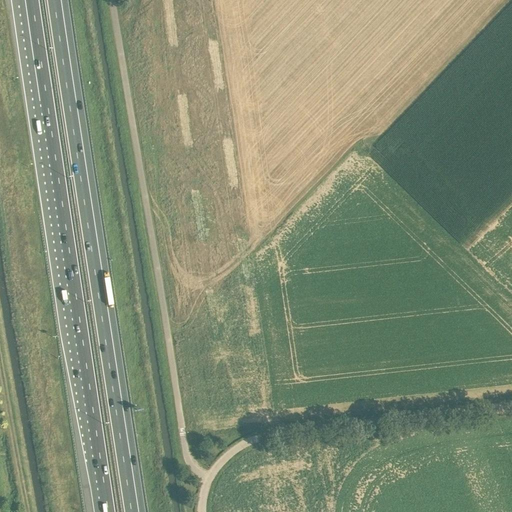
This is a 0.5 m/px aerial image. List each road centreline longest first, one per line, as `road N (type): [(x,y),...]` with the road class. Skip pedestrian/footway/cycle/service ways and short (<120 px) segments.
road 1 (track): [(109,0),(185,456),(204,480),(253,442)]
road 2 (motorway): [(134,511),(56,0)]
road 3 (motorway): [(28,0),(104,511)]
road 4 (unclassified): [(306,460),(276,436),(258,397),(199,0)]
road 5 (unclassified): [(329,476),(377,427),(511,406)]
road 6 (track): [(28,511),(0,341)]
